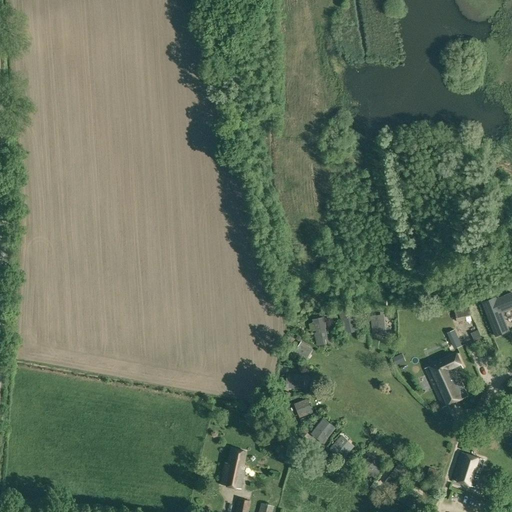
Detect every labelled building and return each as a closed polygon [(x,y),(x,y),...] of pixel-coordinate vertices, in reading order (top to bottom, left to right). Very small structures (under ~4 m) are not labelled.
[(511,308),(511,291),(497,298),(496,297),(481,302),(495,337),(510,331),(503,312),(511,308)] [(457,322),(472,318),(470,307),(454,311),(457,322)] [(344,333),(359,330),(355,310),(340,313),(344,333)] [(385,334),(384,315),(370,316),(371,335),(385,334)] [(328,345),(324,318),(313,320),(317,347),(328,345)] [(312,349),(302,342),(298,347),(295,345),(291,351),(304,359),(307,354),(309,355),(312,349)] [(393,357),(396,365),(405,361),(402,353),(393,357)] [(443,407),(468,396),(457,371),(463,368),(457,353),(425,368),(443,407)] [(304,388),(304,375),(287,374),(287,387),(304,388)] [(300,417),(312,412),(307,399),(295,404),(300,417)] [(324,444),(336,428),(323,418),(311,434),(324,444)] [(342,461),(355,446),(342,435),(329,449),(342,461)] [(242,466),(246,451),(231,448),(228,463),(225,463),(220,484),(240,489),(245,467),(242,466)] [(475,487),(484,460),(462,452),(453,480),(475,487)] [(383,468),(369,457),(360,469),(375,479),(383,468)] [(406,477),(395,469),(385,484),(395,492),(406,477)] [(279,480),(281,473),(270,470),(268,477),(279,480)] [(416,508),(423,497),(411,490),(405,501),(416,508)] [(247,511),(250,501),(238,498),(235,511),(247,511)] [(269,511),(271,505),(261,503),(258,511),(269,511)]
